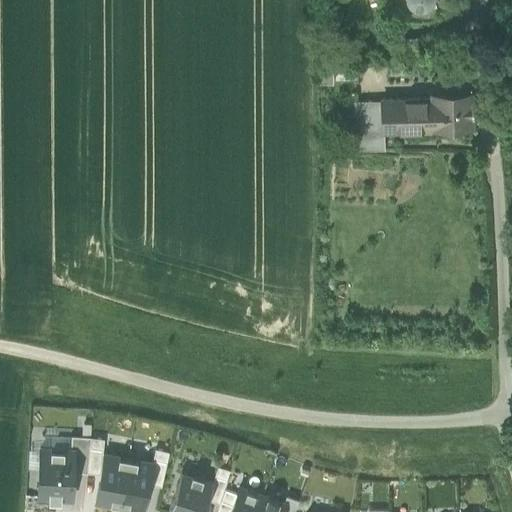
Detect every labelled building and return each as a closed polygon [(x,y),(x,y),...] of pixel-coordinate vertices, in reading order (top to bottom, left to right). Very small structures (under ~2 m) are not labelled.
[(453,0),(380,0),(385,7),(393,16),(404,21),(416,23),(429,22),(440,17),(449,8),(453,0)] [(437,60),(437,74),(464,73),(464,59),(437,60)] [(333,63),(315,63),(315,83),(333,83),(333,63)] [(430,91),(430,97),(433,126),(475,123),(472,87),(430,91)] [(430,97),(399,100),(402,129),(433,126),(430,97)] [(386,130),(402,129),(399,100),(381,101),(384,130),(386,130)] [(369,122),(371,145),(387,144),(386,130),(384,130),(381,101),(368,102),(369,122)] [(354,103),(356,123),(369,122),(368,102),(354,103)] [(369,122),(356,123),(358,146),(371,145),(369,122)] [(74,448),(73,470),(86,471),(90,435),(71,434),(70,448),(74,448)] [(86,471),(100,472),(104,451),(102,451),(104,437),(90,435),(86,471)] [(155,446),(151,460),(147,481),(160,484),(168,449),(155,446)] [(40,447),(29,447),(28,466),(39,467),(40,447)] [(70,448),(40,447),(39,467),(37,495),(47,495),(47,500),(61,500),(61,496),(71,496),(73,470),(74,448),(70,448)] [(104,451),(100,472),(95,499),(119,503),(127,456),(104,451)] [(151,460),(127,456),(119,503),(142,508),(147,481),(151,460)] [(217,464),(213,478),(207,497),(219,501),(229,468),(217,464)] [(180,468),(167,511),(202,511),(207,497),(213,478),(180,468)] [(253,511),(261,492),(239,484),(236,492),(228,511),(253,511)] [(215,511),(228,511),(236,492),(225,488),(215,511)] [(283,500),(261,492),(253,511),(279,511),(284,501),(283,500)] [(286,493),(283,500),(284,501),(279,511),(292,511),(298,497),(286,493)]
